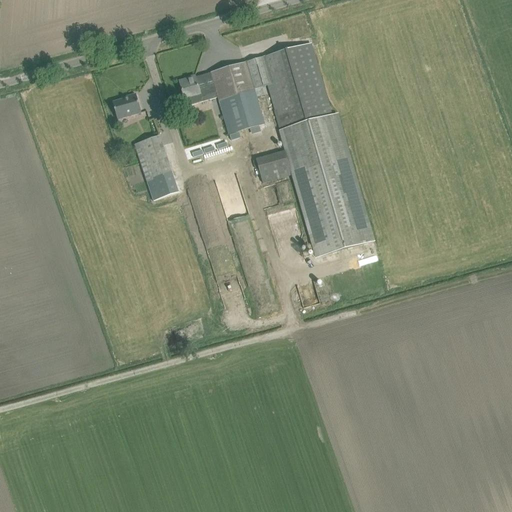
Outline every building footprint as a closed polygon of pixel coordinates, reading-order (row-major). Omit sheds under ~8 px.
[(217,94),(219,98),(229,135),(249,129),(251,135),(266,130),(257,98),(268,95),(265,87),(268,86),(281,131),(287,152),(256,160),(263,184),(294,176),(317,259),(373,243),(336,115),(330,117),(310,45),(211,73),(215,85),(217,94)] [(189,80),(180,83),(185,99),(187,107),(219,98),(217,94),(215,85),(199,90),(196,80),(190,82),(189,80)] [(118,120),(141,114),(136,95),(127,98),(128,99),(113,104),(118,120)] [(147,184),(173,175),(160,137),(134,146),(147,184)] [(193,162),(229,152),(227,145),(191,156),(193,162)] [(277,205),(278,227),(294,226),(293,185),(266,187),(267,206),(277,205)]
